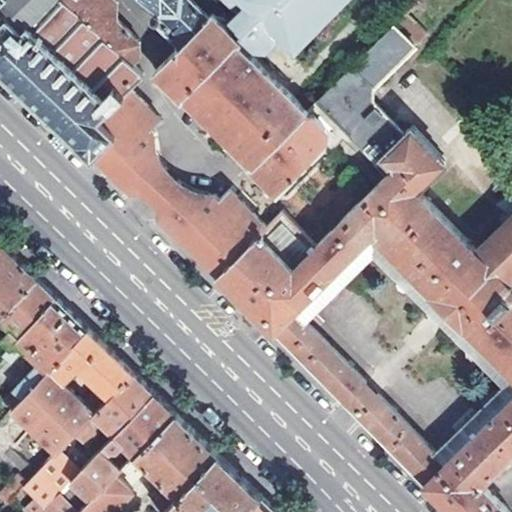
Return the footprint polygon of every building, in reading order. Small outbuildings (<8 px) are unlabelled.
[(0,0),(0,63),(94,153),(116,130),(101,114),(129,85),(143,71),(132,60),(67,0),(0,0)] [(67,0),(132,60),(140,51),(141,37),(117,15),(116,0),(67,0)] [(236,0),(235,2),(249,14),(244,19),(233,32),(245,44),(242,47),(208,15),(206,17),(189,0),(155,0),(161,5),(153,13),(173,34),(158,50),(165,57),(156,67),(183,95),(186,91),(255,158),(251,162),(278,189),(319,147),(326,153),(348,131),(317,100),(305,114),(251,60),(253,58),(272,59),(284,45),(300,60),(352,0),(236,0)] [(236,0),(222,0),(244,19),(249,14),(235,2),(236,0)] [(407,11),(395,23),(415,43),(428,31),(407,11)] [(352,407),(425,481),(447,459),(295,309),(374,230),(511,365),(511,280),(510,278),(511,276),(511,187),(500,199),(511,211),(511,213),(478,248),(417,187),(440,162),(406,129),(402,133),(372,102),(372,86),(415,43),(395,23),(317,100),(348,131),(388,171),(318,240),(284,206),(267,223),(218,272),(352,407)] [(160,115),(129,85),(101,114),(116,130),(94,153),(131,188),(136,187),(141,188),(157,202),(160,208),(159,214),(218,272),(267,223),(230,187),(222,194),(216,189),(194,187),(183,182),(173,174),(165,163),(161,150),(158,131),(152,125),(160,115)] [(511,365),(374,230),(295,309),(447,459),(511,394),(511,365)] [(0,317),(37,278),(0,242),(0,317)] [(57,298),(37,278),(0,317),(0,319),(10,330),(3,339),(11,347),(57,298)] [(89,328),(57,298),(11,347),(4,354),(11,361),(24,348),(40,364),(6,401),(14,409),(89,328)] [(117,356),(89,328),(14,409),(58,452),(75,435),(134,372),(117,356)] [(139,377),(134,372),(75,435),(87,446),(106,427),(115,435),(155,392),(139,377)] [(115,435),(80,473),(68,485),(81,497),(68,511),(63,507),(58,511),(83,511),(118,476),(103,461),(119,446),(134,460),(138,455),(177,413),(160,397),(155,392),(115,435)] [(425,481),(456,511),(511,511),(511,510),(484,481),(511,453),(511,394),(447,459),(425,481)] [(163,511),(219,453),(177,413),(138,455),(171,487),(154,504),(161,511),(163,511)] [(80,473),(58,452),(20,493),(40,511),(42,511),(68,485),(80,473)] [(219,453),(163,511),(188,511),(191,509),(194,511),(244,511),(261,495),(219,453)] [(118,476),(83,511),(113,511),(133,491),(118,476)] [(278,511),(261,495),(244,511),(278,511)]
